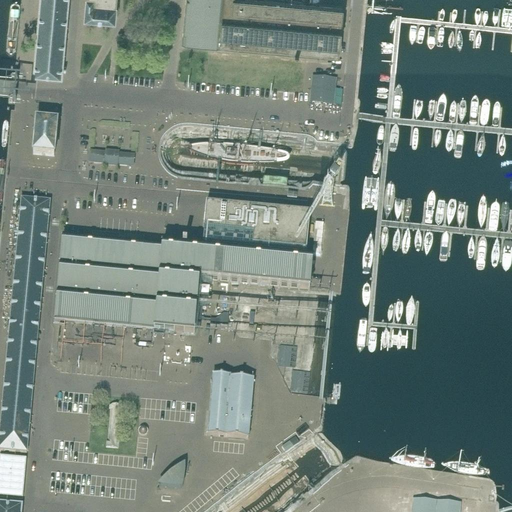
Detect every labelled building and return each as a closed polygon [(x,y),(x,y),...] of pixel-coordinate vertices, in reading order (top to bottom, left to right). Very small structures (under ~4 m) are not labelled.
[(65,72),(66,65),(63,65),(68,0),(39,0),(33,76),(61,78),(62,71),(65,72)] [(85,0),(84,18),(115,20),(115,0),(85,0)] [(185,0),(182,40),(186,40),(295,50),(294,51),(298,52),(298,51),(338,54),(342,6),(271,0),(185,0)] [(118,33),(117,40),(166,44),(167,30),(124,27),(124,33),(118,33)] [(333,106),(336,81),(313,79),(310,104),(333,106)] [(54,158),(57,124),(36,122),(34,139),(33,156),(54,158)] [(203,145),(184,150),(204,159),(220,163),(251,167),(276,167),(288,163),(290,161),(290,158),(288,156),(278,152),(257,148),(226,145),(203,145)] [(118,155),(118,154),(106,153),(106,154),(91,153),(90,157),(90,163),(105,164),(105,166),(117,167),(117,165),(133,167),(133,162),(134,157),(118,155)] [(50,203),(22,200),(21,200),(0,430),(0,451),(27,454),(50,203)] [(262,211),(262,212),(206,206),(202,251),(186,250),(187,248),(182,247),(182,249),(167,248),(143,245),(144,238),(136,238),(99,234),(93,233),(92,240),(68,238),(62,238),(54,322),(59,323),(84,325),(153,332),(161,332),(195,336),(200,280),(310,290),(313,262),(305,261),(306,253),(310,216),(262,211)] [(320,257),(324,225),(316,224),(312,256),(320,257)] [(281,363),(293,364),(294,343),(282,343),(281,363)] [(293,389),(305,389),(307,368),(295,368),(293,389)] [(230,379),(230,378),(213,376),(208,436),(213,437),(248,440),(253,381),(230,379)] [(119,449),(122,406),(113,405),(109,408),(109,409),(110,410),(108,443),(106,443),(106,448),(119,449)] [(298,445),(297,443),(295,440),(289,444),(289,443),(282,448),(286,454),(293,448),(298,445)] [(0,497),(23,500),(26,460),(0,457),(0,497)] [(282,501),(307,480),(305,475),(300,469),(293,472),(286,470),(280,472),(262,488),(264,492),(261,501),(235,511),(270,511),(281,503),(285,511),(289,509),(294,506),(299,502),(300,498),(294,496),(282,501)] [(181,496),(184,470),(155,493),(181,496)] [(382,476),(381,495),(393,495),(394,477),(382,476)] [(414,500),(412,511),(460,511),(462,505),(414,500)] [(0,511),(21,511),(22,506),(0,503),(0,511)]
